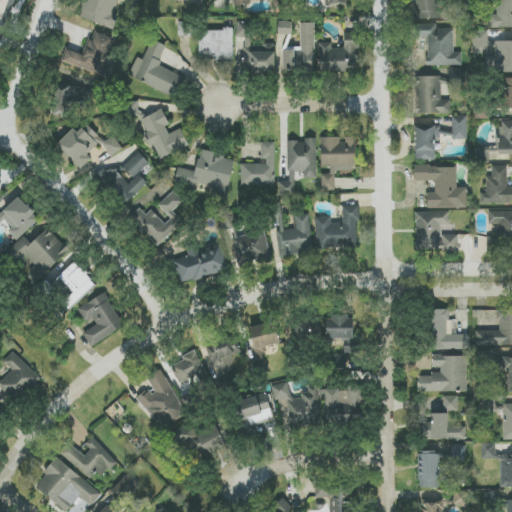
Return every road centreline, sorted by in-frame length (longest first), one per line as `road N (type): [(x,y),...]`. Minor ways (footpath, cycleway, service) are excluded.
road 1 (residential): [(391,511),(386,0)]
road 2 (residential): [(346,283),(232,303),(170,326),(82,391),(0,491)]
road 3 (residential): [(170,326),(141,277),(12,130),(15,97),(50,0)]
road 4 (residential): [(221,107),(389,105)]
road 5 (residential): [(511,267),(388,269),(346,283)]
road 6 (residential): [(346,283),(388,291),(511,290)]
road 7 (residential): [(241,479),(315,457),(390,457)]
